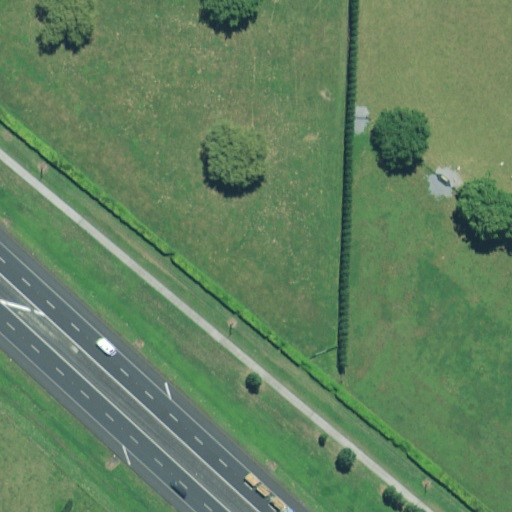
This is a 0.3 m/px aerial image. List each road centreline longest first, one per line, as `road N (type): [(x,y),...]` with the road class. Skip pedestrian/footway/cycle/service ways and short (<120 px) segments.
road 1 (motorway): [(0,256),(279,511)]
road 2 (motorway): [(213,511),(0,317)]
